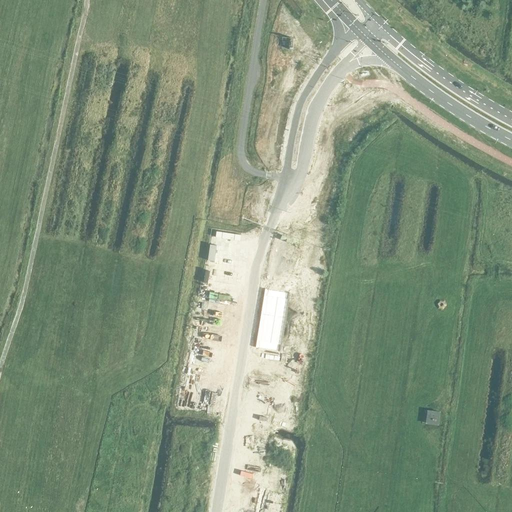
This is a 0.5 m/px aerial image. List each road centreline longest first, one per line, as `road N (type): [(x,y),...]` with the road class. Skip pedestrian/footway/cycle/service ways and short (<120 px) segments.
road 1 (track): [(83,0),(20,305),(0,361)]
road 2 (tertiary): [(241,511),(290,185)]
road 3 (unclassified): [(262,0),(241,159),(290,185)]
road 4 (unclassified): [(357,30),(298,109),(290,185)]
road 5 (secondary): [(511,115),(378,22)]
road 6 (secondary): [(390,60),(511,141)]
road 7 (unclassified): [(290,185),(304,168),(320,101),(341,67)]
